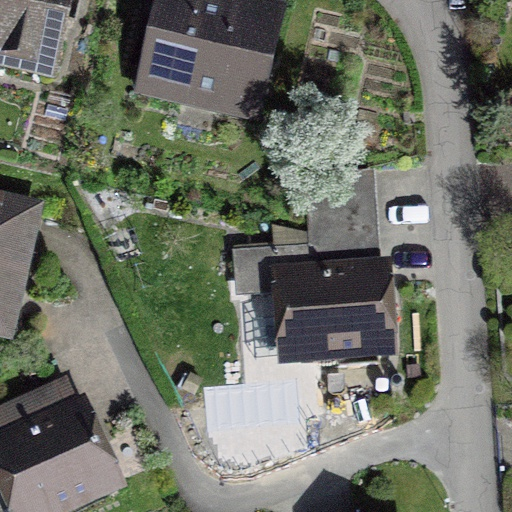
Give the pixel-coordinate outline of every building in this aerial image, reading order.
[(0,0),(0,63),(66,79),(84,0),(0,0)] [(214,0),(174,0),(153,93),(269,119),(292,18),(214,0)] [(310,234),(372,229),(367,175),(306,180),(310,234)] [(0,199),(0,353),(21,358),(55,212),(0,199)] [(285,288),(290,363),(381,356),(372,229),(310,234),(311,248),(233,253),(236,292),(285,288)] [(90,391),(0,433),(0,475),(17,511),(104,511),(140,496),(90,391)]
